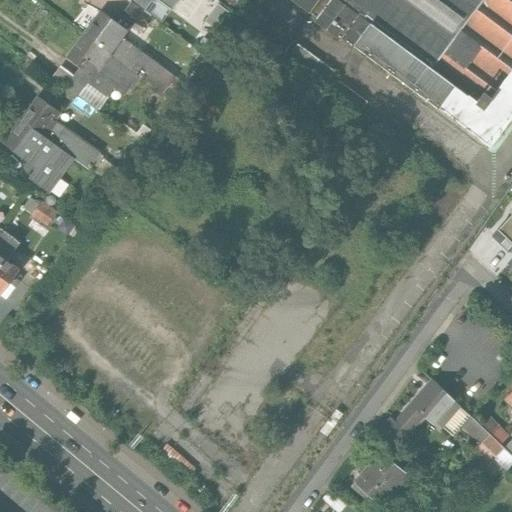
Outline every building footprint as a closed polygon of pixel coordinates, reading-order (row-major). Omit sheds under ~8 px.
[(354,45),(493,147),(511,121),(511,0),(282,0),(351,50),(354,45)] [(83,34),(109,54),(122,37),(127,29),(101,10),(83,34)] [(255,12),(244,27),(283,56),(294,41),(255,12)] [(68,54),(80,64),(94,74),(109,54),(83,34),(68,54)] [(174,76),(122,37),(109,54),(137,74),(161,92),(174,76)] [(335,72),(298,44),(286,60),(323,87),(335,72)] [(137,74),(109,54),(94,74),(80,64),(72,75),(59,65),(51,76),(96,110),(106,96),(115,103),(137,74)] [(19,121),(41,137),(52,122),(57,115),(35,99),(19,121)] [(47,192),(71,158),(41,137),(19,121),(3,144),(37,168),(29,179),(47,192)] [(97,155),(52,122),(41,137),(71,158),(112,187),(121,175),(96,157),(97,155)] [(41,203),(32,214),(46,225),(55,213),(41,203)] [(511,230),(498,244),(511,257),(511,230)] [(19,270),(0,256),(0,294),(0,295),(19,270)] [(429,381),(393,421),(406,433),(407,434),(423,416),(432,424),(433,422),(441,429),(460,408),(429,381)] [(458,427),(477,446),(488,436),(469,417),(458,427)] [(388,451),(406,433),(393,421),(388,418),(372,436),(388,451)] [(502,450),(488,436),(477,446),(492,460),(502,450)] [(511,459),(502,450),(492,460),(504,472),(511,464),(511,459)] [(380,452),(352,482),(379,508),(408,478),(380,452)] [(62,511),(0,460),(0,488),(28,511),(62,511)]
